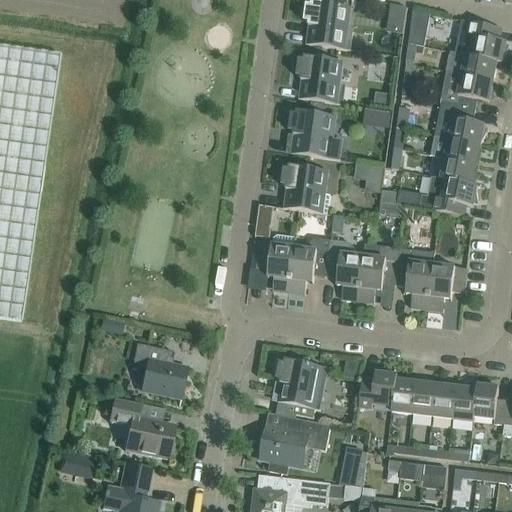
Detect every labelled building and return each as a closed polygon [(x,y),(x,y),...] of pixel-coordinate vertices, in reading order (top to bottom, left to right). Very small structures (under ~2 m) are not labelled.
[(306,7),(304,24),(309,24),(306,47),(350,53),(353,33),(349,32),(352,9),(347,9),(336,7),(336,2),(321,0),(318,0),(317,5),(312,4),(311,7),(306,7)] [(393,7),(391,19),(405,21),(406,10),(393,7)] [(462,23),(455,55),(498,63),(497,64),(502,65),(506,44),(500,43),(502,31),(462,23)] [(410,34),(409,46),(424,49),(427,37),(410,34)] [(423,56),(424,49),(409,46),(406,66),(414,67),(415,55),(423,56)] [(0,319),(22,323),(61,57),(0,47),(0,319)] [(494,84),(497,64),(498,63),(455,55),(451,54),(447,74),(494,84)] [(299,61),(296,78),(301,79),(298,101),(342,108),(345,87),(341,87),(344,64),(339,63),(323,61),(323,57),(312,55),(311,60),(304,59),(304,62),(299,61)] [(489,104),(494,84),(447,74),(440,106),(442,106),(475,113),(478,102),(489,104)] [(402,98),(418,101),(420,92),(403,89),(402,98)] [(442,106),(435,138),(449,141),(481,147),(485,127),(473,124),(475,113),(442,106)] [(400,110),(397,130),(407,132),(410,111),(400,110)] [(291,116),(289,133),(294,134),(291,156),(335,162),(338,142),(334,142),(337,119),(331,118),(297,113),(296,117),(291,116)] [(435,138),(431,158),(445,161),(477,167),(481,147),(449,141),(435,138)] [(396,139),(394,151),(402,152),(404,140),(396,139)] [(399,172),(402,152),(394,151),(391,171),(399,172)] [(473,186),(477,167),(445,161),(441,181),(445,182),(446,182),(473,187),(473,186)] [(284,171),(281,188),(286,188),(283,211),(327,217),(330,197),(321,196),(324,173),(289,168),(289,171),(284,171)] [(474,208),(478,188),(478,187),(473,186),(473,187),(446,182),(445,182),(441,181),(432,179),(428,198),(422,197),(420,210),(434,213),(465,219),(467,207),(474,208)] [(395,207),(397,195),(383,193),(381,205),(395,207)] [(274,210),(259,208),(255,239),(269,241),(274,210)] [(260,246),(256,279),(274,281),(273,293),(289,295),(295,250),(296,239),(277,237),(273,240),(273,248),(260,246)] [(328,254),(329,254),(331,243),(315,241),(305,248),(304,251),(295,250),(289,295),(305,297),(307,285),(313,285),(314,278),(326,280),(328,254)] [(358,304),(364,259),(354,258),(355,251),(350,245),(331,243),(329,254),(328,254),(326,280),(338,281),(337,288),(344,289),(342,302),(358,304)] [(364,259),(358,304),(374,306),(376,293),(383,293),(383,287),(395,288),(399,251),(365,246),(364,259)] [(435,255),(434,255),(399,251),(395,288),(407,289),(406,297),(413,298),(411,310),(427,312),(433,267),(435,255)] [(467,271),(433,267),(427,312),(443,314),(445,301),(451,302),(452,295),(464,296),(467,271)] [(187,371),(169,367),(172,353),(137,345),(132,370),(146,373),(142,392),(181,400),(187,371)] [(280,365),(277,381),(281,382),(277,404),(296,408),(294,417),(314,421),(315,412),(320,413),(325,393),(315,391),(320,369),(309,367),(310,362),(292,358),(291,363),(285,362),(285,366),(280,365)] [(396,382),(397,382),(397,377),(376,375),(375,381),(363,380),(360,410),(372,412),(373,407),(393,410),(396,382)] [(416,384),(397,382),(396,382),(393,410),(392,414),(413,417),(416,384)] [(433,419),(437,387),(416,384),(413,417),(433,419)] [(453,421),(457,389),(437,387),(433,419),(453,421)] [(499,389),(478,387),(477,387),(477,392),(474,419),(475,419),(495,422),(494,426),(505,428),(509,403),(497,402),(499,389)] [(477,392),(457,389),(453,421),(474,424),(475,419),(474,419),(477,392)] [(125,453),(168,462),(175,428),(138,420),(141,406),(114,401),(110,424),(130,429),(125,453)] [(511,403),(509,403),(505,428),(503,437),(511,438),(511,403)] [(266,438),(261,463),(270,464),(268,474),(288,477),(289,468),(302,471),(307,450),(326,454),(331,428),(282,418),(277,440),(266,438)] [(392,459),(393,441),(380,441),(379,458),(392,459)] [(363,451),(347,448),(344,462),(360,465),(363,451)] [(408,457),(409,450),(397,448),(396,456),(408,457)] [(420,451),(409,450),(408,457),(419,459),(420,451)] [(448,462),(449,455),(437,453),(436,461),(448,462)] [(461,456),(449,455),(448,462),(460,464),(461,456)] [(400,474),(402,465),(389,463),(388,472),(400,474)] [(400,474),(400,479),(423,481),(423,476),(424,468),(402,465),(400,474)] [(158,511),(160,505),(146,503),(152,471),(125,466),(120,491),(108,489),(104,510),(110,511),(158,511)] [(447,470),(424,468),(423,476),(446,479),(447,470)] [(477,482),(478,474),(455,471),(453,491),(461,492),(463,480),(477,482)] [(499,485),(500,477),(478,474),(477,482),(499,485)] [(511,486),(511,478),(500,477),(499,485),(511,486)] [(361,490),(314,484),(259,478),(258,492),(254,492),(252,511),(285,511),(287,502),(293,503),(292,507),(311,510),(312,507),(327,508),(328,500),(360,504),(361,490)] [(363,489),(360,511),(396,511),(397,503),(375,501),(376,491),(363,489)] [(419,511),(420,508),(420,506),(397,503),(396,511),(419,511)]
